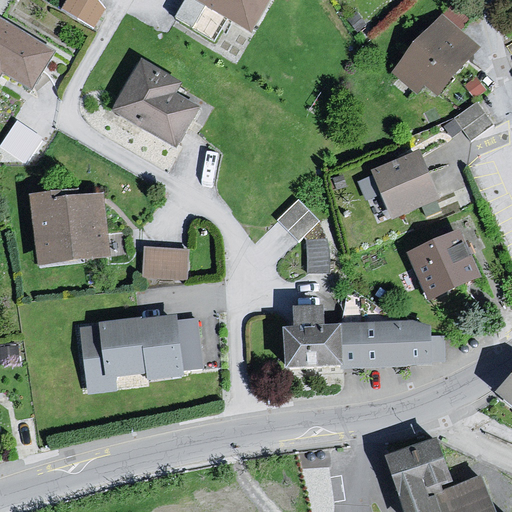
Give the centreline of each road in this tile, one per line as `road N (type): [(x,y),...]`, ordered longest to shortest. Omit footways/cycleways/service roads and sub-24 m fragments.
road 1 (residential): [(246,435),(229,226),(207,205),(72,127),(68,115),(75,85),(123,0)]
road 2 (tertiary): [(246,435),(387,415),(447,395),(511,356)]
road 3 (tertiary): [(0,496),(246,435)]
